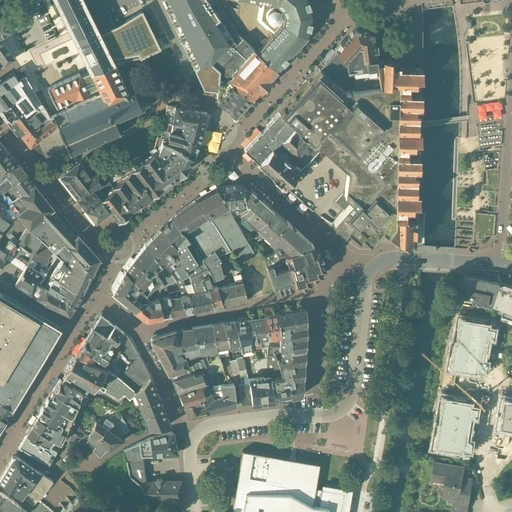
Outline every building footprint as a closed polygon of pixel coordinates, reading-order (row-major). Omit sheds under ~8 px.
[(115,63),(113,59),(99,33),(83,0),(54,0),(90,75),(81,79),(79,75),(48,90),(57,109),(83,96),(85,102),(101,95),(105,104),(129,93),(115,63)] [(217,89),(219,69),(211,62),(234,37),(237,33),(235,31),(215,1),(214,0),(161,0),(202,88),(217,89)] [(262,1),(254,0),(215,0),(215,1),(235,31),(237,33),(243,38),(256,50),(273,32),(269,28),(267,30),(257,20),(259,7),(261,7),(262,1)] [(254,0),(262,1),(261,7),(259,7),(257,20),(267,30),(269,28),(273,32),(256,50),(277,69),(307,36),(308,34),(312,14),(312,12),(307,0),(254,0)] [(99,33),(113,59),(137,53),(140,58),(141,58),(159,49),(161,48),(142,10),(119,24),(107,29),(99,33)] [(0,22),(0,61),(4,68),(15,60),(1,40),(12,32),(4,20),(0,22)] [(356,28),(335,50),(345,59),(346,69),(376,65),(376,58),(373,33),(356,28)] [(217,67),(219,69),(251,98),(277,69),(256,50),(243,38),(240,42),(234,37),(211,62),(217,67)] [(414,220),(415,209),(421,68),(419,68),(393,68),(393,65),(391,65),(391,58),(376,58),(376,65),(346,69),(345,59),(335,50),(320,67),(346,90),(398,83),(393,225),(390,230),(392,238),(400,245),(400,233),(414,220)] [(367,140),(349,159),(348,171),(344,194),(343,193),(335,202),(344,210),(332,223),(344,234),(349,230),(359,240),(363,236),(370,243),(383,229),(386,233),(390,230),(393,225),(398,83),(346,90),(320,67),(303,85),(367,140)] [(235,115),(251,98),(219,69),(217,89),(217,99),(235,115)] [(13,75),(0,83),(0,94),(2,93),(3,93),(18,82),(13,75)] [(18,82),(3,93),(0,94),(0,110),(11,123),(22,114),(24,117),(35,109),(37,112),(43,108),(36,96),(25,77),(18,82)] [(367,140),(303,85),(279,111),(319,148),(320,146),(348,171),(349,159),(367,140)] [(129,93),(105,104),(101,95),(85,102),(65,112),(65,113),(53,118),(57,127),(70,155),(72,154),(73,156),(75,156),(74,153),(82,149),(83,152),(85,151),(84,149),(91,145),(93,148),(94,147),(93,144),(100,141),(102,144),(103,143),(102,140),(110,137),(111,140),(112,139),(111,136),(119,133),(122,134),(123,133),(120,131),(114,121),(120,118),(121,121),(123,121),(122,117),(127,115),(129,118),(130,117),(129,114),(135,111),(136,114),(137,113),(136,111),(141,108),(144,111),(145,109),(142,107),(144,102),(148,101),(148,99),(144,99),(142,94),(144,92),(143,90),(140,93),(135,91),(135,88),(133,88),(133,91),(129,93)] [(187,123),(202,128),(206,111),(204,111),(175,106),(166,105),(163,121),(187,123)] [(49,120),(43,108),(39,112),(44,122),(49,120)] [(263,129),(273,139),(279,144),(283,140),(295,152),(294,154),(305,164),(319,148),(279,111),(263,129)] [(24,117),(22,114),(11,123),(22,138),(22,137),(39,124),(44,122),(39,112),(27,121),(24,117)] [(39,124),(22,137),(31,148),(35,144),(46,135),(55,129),(57,127),(53,118),(51,119),(49,120),(44,122),(39,124)] [(163,121),(162,130),(169,132),(181,134),(198,143),(202,128),(187,123),(163,121)] [(503,121),(477,127),(479,148),(501,145),(503,121)] [(255,159),(273,139),(263,129),(244,150),(255,159)] [(168,140),(169,132),(162,130),(160,138),(163,139),(168,140)] [(181,134),(178,141),(196,151),(198,143),(181,134)] [(193,158),(196,151),(178,141),(172,140),(168,140),(163,139),(160,138),(157,137),(156,142),(161,144),(162,143),(193,158)] [(265,168),(279,151),(274,149),(279,144),(273,139),(255,159),(265,168)] [(152,154),(173,179),(178,176),(179,176),(185,171),(190,165),(193,158),(162,143),(161,144),(158,151),(154,147),(149,151),(152,154)] [(6,177),(19,166),(6,150),(0,155),(0,180),(1,181),(6,177)] [(279,151),(265,168),(284,186),(299,170),(279,151)] [(152,154),(142,162),(162,188),(173,179),(152,154)] [(87,158),(77,166),(63,177),(60,179),(78,201),(98,187),(106,181),(87,158)] [(132,170),(152,196),(162,188),(142,162),(137,166),(135,164),(133,163),(131,164),(131,167),(132,168),(133,168),(132,170)] [(118,173),(142,204),(152,196),(132,170),(128,165),(118,173)] [(8,190),(26,176),(19,166),(6,177),(8,179),(4,184),(0,185),(0,193),(2,193),(5,192),(8,190)] [(499,169),(486,170),(488,184),(482,185),(482,191),(497,192),(499,169)] [(108,180),(131,212),(142,204),(118,173),(108,180)] [(17,199),(34,186),(26,176),(8,190),(11,195),(12,193),(17,199)] [(100,190),(110,202),(105,206),(110,212),(118,223),(131,212),(108,180),(106,181),(98,187),(100,190)] [(222,187),(217,189),(227,206),(239,205),(239,203),(242,202),(242,198),(244,196),(242,186),(235,185),(228,186),(222,187)] [(12,203),(21,214),(42,196),(34,186),(17,199),(12,203)] [(254,229),(256,227),(273,208),(250,188),(242,186),(244,196),(246,206),(239,212),(237,213),(254,229)] [(98,187),(78,201),(87,212),(101,200),(96,194),(100,190),(98,187)] [(196,201),(209,217),(230,250),(231,252),(234,250),(237,261),(253,251),(227,206),(217,189),(196,201)] [(0,193),(0,237),(2,233),(9,225),(1,220),(0,218),(0,201),(9,198),(8,197),(6,198),(2,193),(0,193)] [(64,243),(92,273),(100,259),(75,233),(54,211),(42,196),(21,214),(18,216),(27,227),(15,244),(9,254),(27,267),(31,261),(43,269),(49,262),(47,261),(54,253),(58,250),(64,243)] [(105,206),(101,200),(87,212),(95,223),(110,212),(105,206)] [(196,201),(185,209),(202,231),(218,260),(225,257),(224,252),(230,250),(209,217),(196,201)] [(266,232),(271,237),(287,221),(273,208),(256,227),(263,234),(266,232)] [(222,275),(218,260),(202,231),(185,209),(172,218),(185,234),(195,248),(207,266),(211,272),(213,279),(222,275)] [(424,211),(422,209),(415,209),(414,220),(400,233),(400,245),(418,245),(418,243),(422,243),(423,241),(424,211)] [(495,215),(475,214),(474,235),(493,236),(495,215)] [(161,229),(177,246),(184,241),(186,239),(183,236),(185,234),(172,218),(161,229)] [(302,234),(287,221),(271,237),(268,241),(275,247),(282,239),(288,244),(302,234)] [(161,229),(152,238),(169,259),(176,253),(178,257),(172,262),(176,268),(181,277),(188,272),(185,269),(191,265),(197,261),(184,241),(177,246),(161,229)] [(313,245),(302,234),(288,244),(290,252),(282,255),(279,256),(283,269),(289,267),(295,288),(310,282),(309,278),(321,274),(320,270),(324,269),(318,250),(314,251),(312,245),(313,245)] [(163,265),(169,259),(152,238),(145,244),(162,265),(163,265)] [(9,240),(2,250),(9,254),(15,244),(9,240)] [(52,278),(83,295),(92,273),(64,243),(58,250),(54,253),(58,257),(63,261),(52,278)] [(145,244),(134,259),(149,275),(154,271),(163,282),(166,286),(176,280),(171,273),(163,265),(162,265),(145,244)] [(0,268),(9,254),(2,250),(0,248),(0,268)] [(276,292),(295,288),(289,267),(283,269),(279,256),(282,255),(279,250),(263,255),(267,267),(273,265),(274,272),(269,274),(276,292)] [(158,287),(163,282),(154,271),(149,275),(134,259),(125,271),(135,281),(142,290),(149,300),(153,299),(153,298),(155,296),(157,295),(158,294),(158,292),(158,290),(158,288),(158,287)] [(207,289),(209,290),(213,307),(223,305),(218,286),(213,279),(211,272),(207,266),(200,270),(203,275),(201,277),(207,289)] [(16,286),(31,296),(38,286),(46,274),(41,271),(39,274),(27,267),(16,286)] [(180,290),(179,291),(185,313),(193,311),(188,293),(181,277),(176,268),(171,273),(176,280),(180,290)] [(218,286),(223,305),(248,300),(242,281),(239,268),(232,269),(234,278),(237,280),(237,282),(218,286)] [(188,293),(193,311),(213,307),(209,290),(207,289),(201,277),(203,275),(200,270),(189,275),(194,292),(188,293)] [(146,300),(149,300),(142,290),(135,281),(125,271),(113,294),(135,311),(140,304),(142,302),(146,300)] [(501,284),(469,276),(465,296),(495,303),(501,284)] [(76,306),(83,295),(52,278),(44,289),(76,306)] [(380,289),(382,287),(382,284),(381,282),(379,281),(376,281),(375,283),(374,286),(375,288),(378,289),(380,289)] [(491,314),(511,320),(511,287),(501,284),(495,303),(491,314)] [(69,317),(76,306),(44,289),(38,286),(31,296),(69,317)] [(163,317),(175,315),(168,294),(166,286),(159,290),(163,297),(163,302),(160,303),(163,317)] [(179,291),(168,294),(175,315),(185,313),(179,291)] [(61,329),(0,293),(0,403),(12,411),(61,329)] [(135,311),(146,320),(163,317),(160,303),(159,298),(153,299),(149,300),(146,300),(142,302),(140,304),(135,311)] [(291,351),(305,347),(306,308),(277,313),(280,335),(279,353),(291,351)] [(264,315),(268,338),(280,335),(277,313),(264,315)] [(105,336),(106,337),(115,325),(101,314),(92,329),(105,336)] [(264,315),(247,317),(253,347),(254,347),(267,344),(268,338),(264,315)] [(492,321),(458,316),(453,343),(451,342),(447,369),(481,375),(482,370),(487,371),(489,360),(485,359),(486,349),(488,350),(490,337),(495,338),(497,325),(492,325),(492,321)] [(256,358),(254,347),(253,347),(247,317),(234,319),(240,344),(242,354),(250,353),(251,359),(256,358)] [(221,321),(229,344),(229,346),(240,344),(234,319),(221,321)] [(221,321),(210,323),(218,351),(227,349),(226,345),(229,344),(221,321)] [(210,323),(201,325),(213,371),(223,369),(218,351),(210,323)] [(92,329),(86,340),(109,353),(108,355),(113,359),(114,359),(121,352),(113,345),(112,348),(107,346),(111,340),(114,343),(123,332),(115,325),(106,337),(105,336),(92,329)] [(211,371),(213,371),(201,325),(192,326),(201,351),(204,350),(211,371)] [(174,329),(184,354),(188,366),(201,351),(192,326),(174,329)] [(151,341),(168,373),(171,372),(188,366),(184,354),(174,329),(153,337),(151,341)] [(130,340),(123,332),(114,343),(113,345),(121,352),(114,359),(113,359),(107,365),(101,369),(108,373),(117,376),(136,393),(142,387),(151,378),(130,340)] [(95,357),(95,358),(107,365),(113,359),(108,355),(109,353),(86,340),(80,349),(95,357)] [(305,347),(291,351),(279,353),(266,355),(267,357),(270,376),(274,400),(302,394),(303,373),(305,347)] [(75,357),(91,365),(95,358),(95,357),(80,349),(75,357)] [(188,366),(171,372),(174,378),(194,371),(194,373),(207,369),(201,351),(188,366)] [(246,369),(242,356),(236,357),(239,370),(246,369)] [(65,374),(65,375),(74,380),(94,392),(95,390),(96,391),(98,388),(104,371),(101,369),(91,365),(75,357),(65,374)] [(259,359),(253,367),(257,370),(256,372),(256,373),(257,377),(260,377),(270,376),(267,357),(259,359)] [(98,388),(118,400),(127,392),(132,397),(135,394),(136,393),(117,376),(108,373),(104,371),(98,388)] [(194,371),(174,378),(184,405),(199,402),(194,387),(198,385),(194,373),(194,371)] [(72,383),(74,380),(65,375),(63,378),(62,380),(70,386),(72,383)] [(270,376),(260,377),(262,383),(266,402),(274,400),(270,376)] [(250,384),(252,403),(266,402),(262,383),(260,377),(257,377),(248,378),(249,383),(250,384)] [(150,431),(170,425),(151,378),(142,387),(136,393),(135,394),(150,431)] [(79,392),(70,386),(62,380),(61,380),(53,394),(66,402),(70,396),(79,403),(81,398),(82,396),(81,395),(81,394),(81,393),(79,392)] [(203,400),(206,413),(235,405),(233,383),(212,386),(215,391),(201,395),(203,400)] [(239,386),(241,405),(252,403),(250,384),(249,383),(241,384),(239,386)] [(511,394),(499,393),(492,431),(511,434),(511,394)] [(66,436),(79,403),(70,396),(66,402),(53,394),(37,419),(53,429),(54,428),(66,436)] [(474,400),(441,394),(431,448),(466,454),(466,451),(474,452),(476,436),(472,436),(475,418),(479,419),(482,404),(473,403),(474,400)] [(199,402),(184,405),(188,417),(206,413),(203,400),(199,402)] [(12,411),(0,403),(0,417),(6,421),(12,411)] [(37,419),(32,428),(58,445),(61,446),(66,436),(54,428),(53,429),(37,419)] [(109,451),(124,441),(109,431),(114,424),(106,420),(101,426),(96,422),(92,434),(100,439),(97,443),(109,451)] [(54,453),(58,445),(32,428),(27,436),(45,448),(45,447),(54,453)] [(141,488),(147,499),(146,486),(142,458),(177,454),(172,432),(153,437),(124,452),(130,480),(131,480),(141,488)] [(19,449),(49,468),(57,455),(54,453),(45,447),(45,448),(27,436),(19,449)] [(319,463),(242,450),(231,511),(339,511),(343,491),(321,488),(315,487),(319,463)] [(53,484),(15,456),(7,468),(0,480),(0,484),(34,508),(53,484)] [(464,467),(434,462),(432,474),(446,476),(443,495),(454,497),(469,499),(471,485),(461,484),(464,467)] [(157,484),(146,486),(147,499),(163,498),(163,502),(182,501),(180,484),(178,482),(176,482),(176,481),(163,482),(162,481),(158,481),(157,482),(157,484)] [(348,511),(352,489),(322,484),(321,488),(343,491),(339,511),(348,511)] [(9,498),(0,492),(0,506),(8,511),(23,511),(21,510),(21,509),(9,498)] [(469,499),(454,497),(452,509),(467,511),(469,499)]
